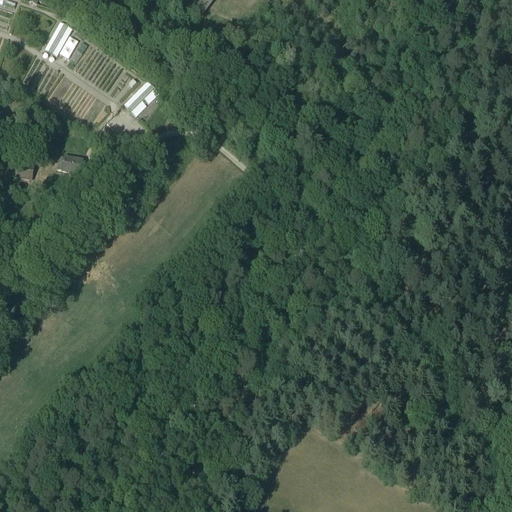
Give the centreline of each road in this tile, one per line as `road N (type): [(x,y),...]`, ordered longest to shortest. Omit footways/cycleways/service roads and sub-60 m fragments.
road 1 (track): [(134,511),(314,233),(491,0)]
road 2 (track): [(0,313),(150,135),(195,130),(225,138),(292,199),(314,233)]
